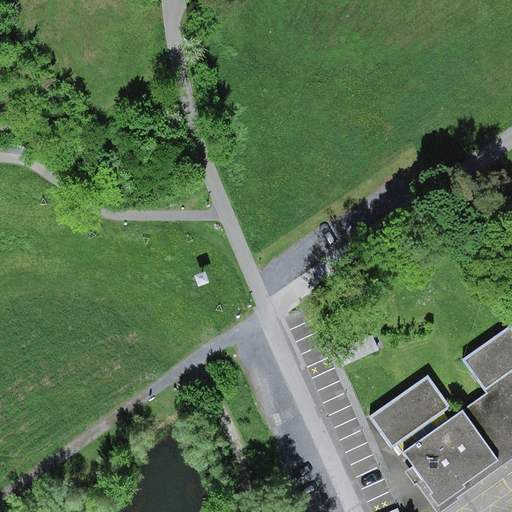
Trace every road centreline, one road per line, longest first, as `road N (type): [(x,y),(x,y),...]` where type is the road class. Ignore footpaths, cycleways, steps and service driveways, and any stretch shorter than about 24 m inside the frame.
road 1 (track): [(267,314),(0,501)]
road 2 (residential): [(511,139),(267,314)]
road 3 (residential): [(358,511),(267,314)]
